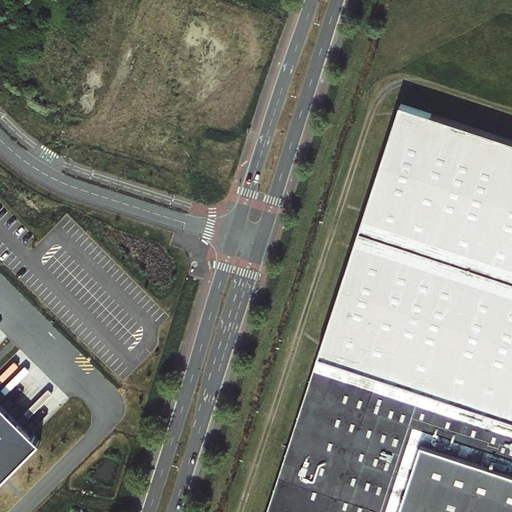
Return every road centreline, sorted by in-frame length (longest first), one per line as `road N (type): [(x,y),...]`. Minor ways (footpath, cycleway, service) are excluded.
road 1 (primary): [(234,235),(148,511)]
road 2 (primary): [(174,511),(260,244)]
road 3 (primary): [(260,244),(338,0)]
road 4 (unclassified): [(0,140),(66,184),(234,235)]
road 5 (primary): [(311,0),(234,235)]
